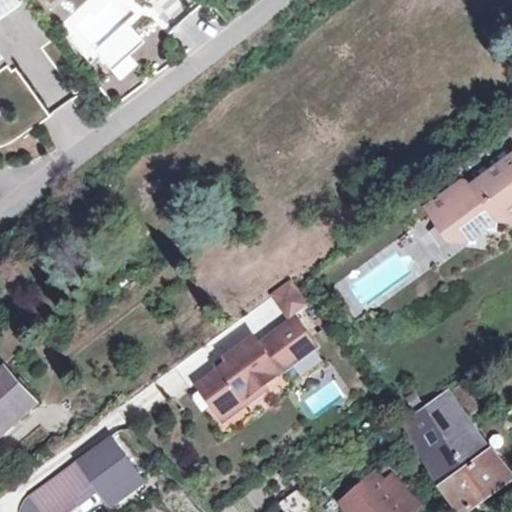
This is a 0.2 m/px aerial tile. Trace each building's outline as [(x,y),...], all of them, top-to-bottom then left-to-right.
[(142,40),(125,22),(114,33),(121,41),(95,65),(104,75),(142,40)] [(100,45),(84,60),(92,68),(95,65),(121,41),(114,33),(100,45)] [(427,206),(437,220),(452,222),(459,232),(463,238),(476,228),(480,227),(496,232),(500,220),(511,221),(511,156),(479,181),(469,188),(462,179),(427,206)] [(479,181),(462,179),(469,188),(479,181)] [(452,222),(437,220),(451,238),(459,232),(452,222)] [(354,316),(364,309),(347,287),(337,294),(354,316)] [(202,381),(219,404),(229,406),(247,392),(252,399),(270,386),(267,382),(320,343),(299,315),(263,341),(258,333),(230,354),(233,359),(202,381)] [(0,437),(39,403),(4,366),(0,370),(0,437)] [(485,403),(468,380),(454,390),(472,412),(485,403)] [(511,471),(475,425),(449,391),(405,421),(421,448),(434,470),(442,483),(465,511),(468,511),(511,479),(511,471)] [(219,404),(228,416),(252,399),(247,392),(229,406),(219,404)] [(227,458),(255,438),(249,430),(220,449),(227,458)] [(110,435),(79,457),(99,486),(111,502),(142,480),(110,435)] [(340,501),(347,511),(414,511),(422,506),(395,476),(404,468),(395,456),(340,501)] [(44,511),(62,511),(99,486),(79,457),(30,492),(44,511)] [(304,511),(315,504),(300,485),(279,501),(286,511),(304,511)] [(327,511),(347,511),(340,501),(337,498),(325,509),(327,511)]
